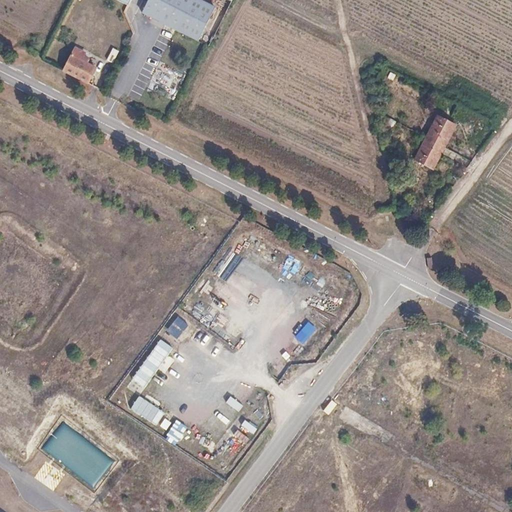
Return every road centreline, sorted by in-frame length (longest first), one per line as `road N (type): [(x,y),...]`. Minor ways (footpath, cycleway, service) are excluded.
road 1 (unclassified): [(0,70),(511,329)]
road 2 (track): [(511,123),(277,0)]
road 3 (track): [(501,507),(315,397)]
road 4 (track): [(336,0),(383,198)]
road 5 (track): [(406,277),(511,123)]
